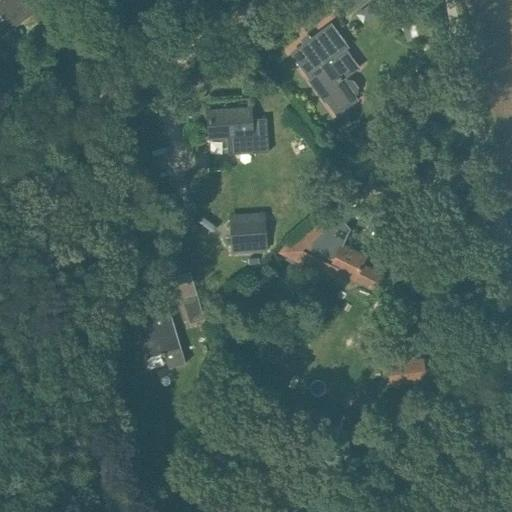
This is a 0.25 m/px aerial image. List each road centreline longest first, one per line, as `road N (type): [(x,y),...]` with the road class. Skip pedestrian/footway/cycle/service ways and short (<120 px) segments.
road 1 (unclassified): [(0,175),(263,0)]
road 2 (unclassified): [(511,272),(451,0)]
